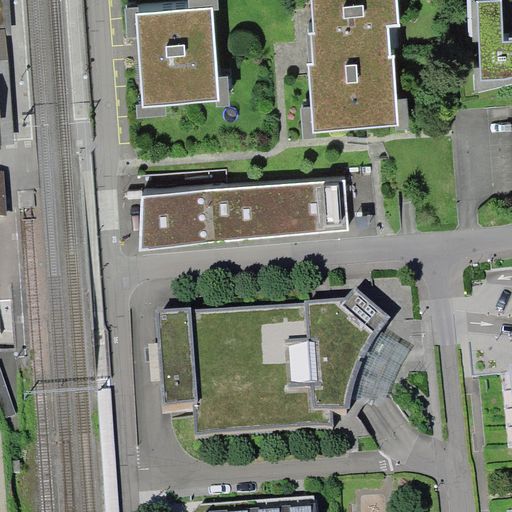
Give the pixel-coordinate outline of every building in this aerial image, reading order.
[(391,49),(387,49),(385,20),(397,19),(397,18),(395,18),(394,0),(309,0),(311,14),(312,24),(307,24),(307,25),(309,25),(311,54),(305,55),(305,56),(306,56),(307,64),(311,123),(395,117),(390,50),(391,50),(391,49)] [(511,40),(504,41),(501,0),(493,0),(478,1),(481,80),(505,78),(511,76),(511,40)] [(211,7),(136,13),(143,106),(219,100),(211,7)] [(0,59),(8,59),(7,30),(5,30),(0,30),(0,59)] [(149,244),(350,229),(345,174),(145,189),(148,233),(149,244)] [(164,414),(190,413),(192,442),(330,432),(329,418),(344,417),(347,403),(350,390),(358,368),(369,346),(376,336),(385,325),(352,296),(343,307),(159,318),(164,414)]
